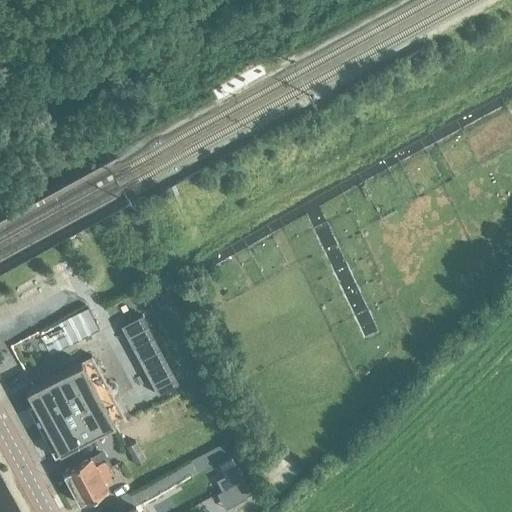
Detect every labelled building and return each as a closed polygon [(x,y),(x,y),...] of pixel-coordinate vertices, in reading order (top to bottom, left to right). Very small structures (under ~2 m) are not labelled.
[(178,382),(144,321),(123,332),(157,394),(178,382)] [(90,359),(26,394),(32,405),(26,408),(54,457),(123,420),(90,359)] [(123,446),(129,458),(141,451),(134,440),(123,446)] [(90,457),(62,473),(71,489),(110,468),(105,459),(94,465),(90,457)] [(229,484),(240,478),(229,459),(217,466),(223,478),(225,478),(225,479),(229,484)] [(110,468),(71,489),(80,506),(108,491),(103,482),(114,476),(110,468)] [(196,502),(200,511),(248,511),(251,510),(235,481),(196,502)] [(124,511),(146,511),(141,503),(124,511)]
